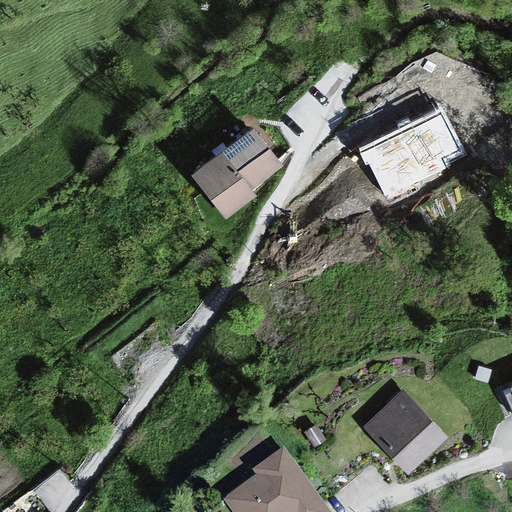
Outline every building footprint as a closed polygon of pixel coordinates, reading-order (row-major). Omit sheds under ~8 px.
[(442,109),(360,148),(381,193),(464,153),(442,109)] [(249,121),(186,166),(222,215),(254,191),(249,184),(279,162),(249,121)] [(511,380),(497,387),(509,412),(511,410),(511,380)] [(403,386),(363,423),(406,471),(447,434),(403,386)] [(262,474),(227,498),(236,511),(330,511),(288,450),(259,469),(262,474)]
